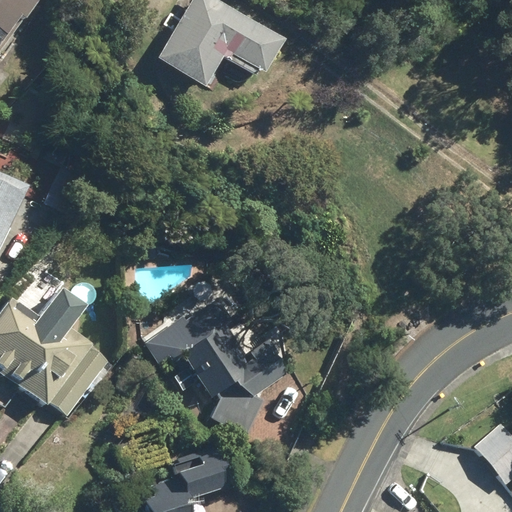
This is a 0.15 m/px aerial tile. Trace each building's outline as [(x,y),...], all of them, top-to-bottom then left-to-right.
[(40,0),(0,0),(0,46),(17,24),(21,27),(40,0)] [(284,44),(210,0),(192,0),(154,63),(202,92),(221,61),(254,81),(257,75),(263,79),(284,44)] [(77,181),(58,171),(40,204),(59,214),(77,181)] [(0,245),(28,190),(0,175),(0,245)] [(27,275),(0,310),(0,379),(57,423),(69,408),(74,413),(113,364),(68,329),(79,316),(27,275)] [(278,337),(269,344),(223,285),(200,303),(141,348),(163,378),(197,351),(234,399),(291,355),(278,337)] [(511,435),(502,424),(472,449),(503,487),(511,480),(511,435)] [(216,447),(166,460),(172,483),(132,492),(137,511),(188,511),(187,506),(228,495),(216,447)]
